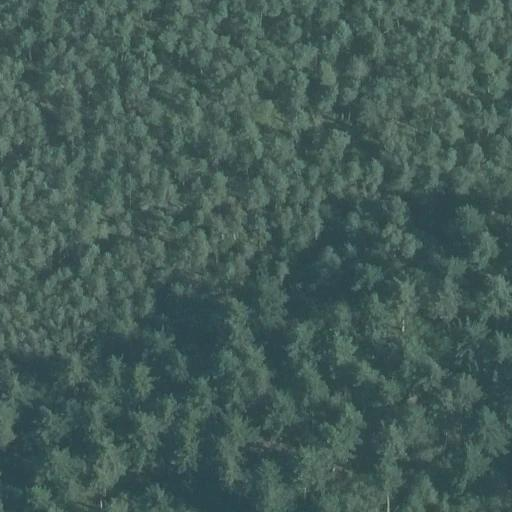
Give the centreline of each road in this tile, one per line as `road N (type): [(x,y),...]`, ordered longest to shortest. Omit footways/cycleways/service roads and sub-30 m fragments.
road 1 (track): [(60,511),(511,341)]
road 2 (track): [(238,445),(0,44)]
